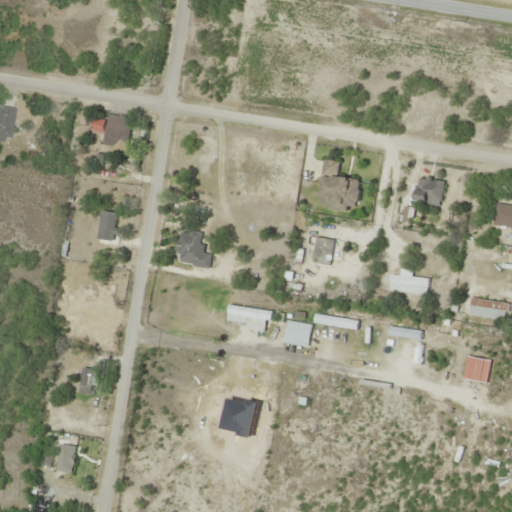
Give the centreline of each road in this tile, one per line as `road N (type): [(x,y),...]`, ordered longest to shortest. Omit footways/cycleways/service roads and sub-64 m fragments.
road 1 (residential): [(0,76),(511,158)]
road 2 (residential): [(165,104),(106,511)]
